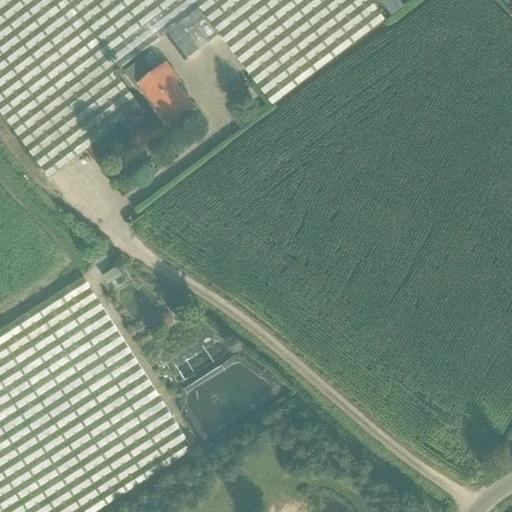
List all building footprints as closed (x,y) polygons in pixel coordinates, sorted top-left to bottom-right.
[(271,106),(383,20),(369,0),(0,0),(0,114),(49,179),(142,109),(114,72),(168,31),(189,58),(219,37),(271,106)] [(172,129),(197,111),(176,83),(179,81),(166,63),(155,71),(145,58),(124,74),(136,88),(139,85),(172,129)] [(115,267),(101,276),(110,290),(124,281),(115,267)] [(0,511),(95,511),(191,451),(81,278),(0,328),(0,511)] [(159,315),(157,321),(160,326),(166,327),(171,324),(172,319),(169,314),(164,312),(159,315)]
